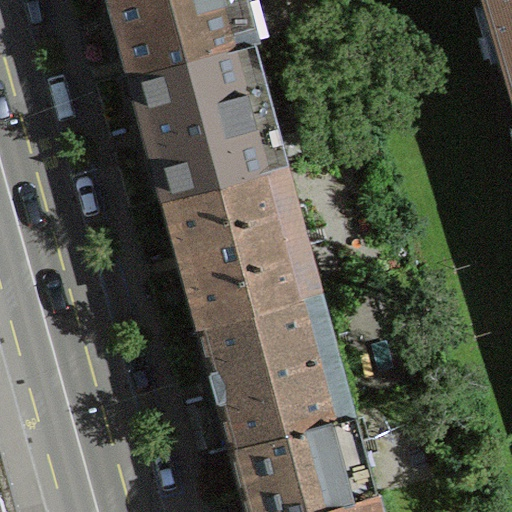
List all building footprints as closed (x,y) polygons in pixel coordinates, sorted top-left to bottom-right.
[(243,41),(231,0),(114,0),(120,23),(133,71),(239,42),(243,41)] [(508,47),(504,48),(511,75),(511,0),(489,0),(491,5),(495,4),(508,47)] [(167,196),(273,167),(239,42),(133,71),(147,122),(167,196)] [(202,321),(306,293),(273,167),(167,196),(181,247),(202,321)] [(234,442),(339,414),(306,293),(202,321),(214,368),(211,368),(214,379),(219,396),(222,396),(234,442)] [(339,414),(234,442),(242,471),(253,511),(297,511),(361,495),(339,414)] [(297,511),(367,511),(363,494),(361,495),(297,511)]
